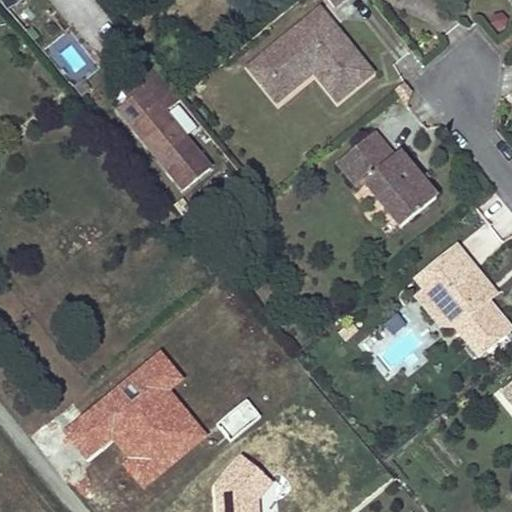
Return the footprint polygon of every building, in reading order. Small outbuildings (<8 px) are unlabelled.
[(346,0),(328,0),(336,9),(346,0)] [(371,75),(319,11),(257,63),(285,97),(313,73),(337,102),(371,75)] [(276,103),(285,97),(257,63),(248,70),(276,103)] [(210,168),(164,113),(179,100),(152,67),(136,81),(142,88),(130,99),(117,110),(183,190),(210,168)] [(130,99),(142,88),(136,81),(123,91),(130,99)] [(412,178),(415,176),(399,157),(394,160),(375,138),(339,167),(360,192),(365,189),(401,233),(438,203),(422,184),(418,186),(412,178)] [(422,184),(415,176),(412,178),(418,186),(422,184)] [(416,286),(423,295),(449,324),(439,332),(447,341),(457,334),(480,361),(511,333),(511,315),(498,300),(493,294),(493,290),(496,284),(482,268),(487,263),(468,242),(416,286)] [(487,263),(482,268),(496,284),(501,280),(487,263)] [(501,280),(496,284),(493,290),(493,294),(498,300),(510,290),(501,280)] [(423,295),(415,303),(439,332),(449,324),(423,295)] [(405,328),(395,316),(384,326),(394,338),(405,328)] [(511,390),(501,400),(511,413),(511,390)]
